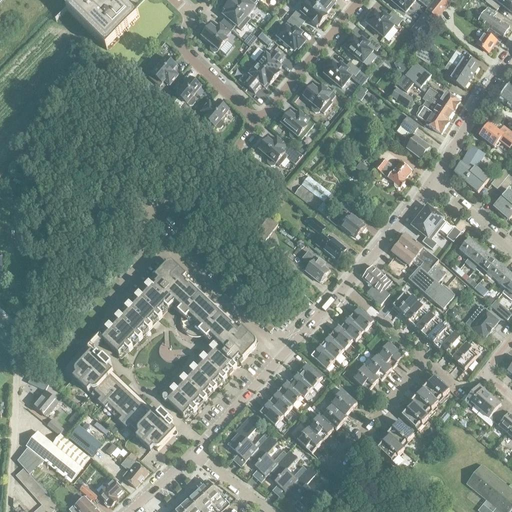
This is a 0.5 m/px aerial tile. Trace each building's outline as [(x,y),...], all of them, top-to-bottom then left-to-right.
[(134,12),(122,0),(75,0),(66,9),(107,50),(140,17),(134,12)] [(258,2),(255,0),(233,0),(230,5),(247,19),(256,9),(253,7),(258,2)] [(310,0),(309,2),(309,3),(327,18),(328,18),(326,16),(336,4),(330,0),(310,0)] [(389,0),(394,4),(393,6),(398,11),(400,9),(406,14),(414,3),(417,0),(419,2),(420,0),(389,0)] [(436,0),(427,12),(437,20),(450,4),(445,0),(436,0)] [(511,0),(487,0),(485,3),(496,12),(501,6),(511,14),(511,0)] [(296,12),(292,18),(302,26),(308,19),(312,22),(311,24),(317,29),(318,27),(319,28),(327,18),(309,3),(300,14),(300,15),(296,12)] [(250,22),(247,19),(230,5),(225,11),(227,13),(223,16),(226,19),(222,24),(232,32),(236,27),(241,31),(250,22)] [(468,13),(472,8),(467,5),(463,10),(468,13)] [(509,30),(494,19),(497,16),(488,9),(479,21),(488,27),(487,27),(489,29),(503,39),(509,30)] [(403,22),(393,13),(388,19),(384,15),(381,18),(375,13),(369,21),(370,22),(368,25),(373,30),(372,31),(377,36),(379,34),(384,39),(393,28),(396,25),(398,27),(403,22)] [(434,24),(424,16),(411,31),(422,40),(434,24)] [(302,26),(292,18),(287,23),(290,25),(287,28),(278,39),(295,53),(297,50),(299,51),(305,43),(299,38),(302,35),(298,31),(302,26)] [(208,31),(202,38),(212,46),(210,48),(210,51),(213,54),(218,53),(219,51),(226,56),(233,47),(227,42),(228,41),(226,39),(230,34),(220,26),(216,31),(213,29),(210,33),(209,31),(208,31)] [(496,42),(499,44),(503,39),(489,29),(477,46),(488,53),(496,42)] [(363,40),(360,43),(354,38),(347,46),(349,48),(347,50),(352,55),(351,57),(356,61),(357,60),(363,64),(372,54),(372,53),(374,51),(376,53),(381,47),(371,39),(367,44),(363,40)] [(415,57),(429,66),(433,59),(419,50),(415,57)] [(264,53),(255,64),(275,80),(280,74),(278,72),(282,68),(279,66),(283,61),(274,52),(269,58),(264,53)] [(471,79),(479,68),(456,53),(450,63),(458,70),(471,79)] [(173,73),(177,68),(166,59),(158,69),(156,67),(153,68),(150,70),(151,74),(152,76),(150,79),(160,88),(165,82),(170,87),(178,77),(173,73)] [(464,90),(471,79),(458,70),(450,63),(445,70),(454,75),(450,81),(464,90)] [(275,80),(255,64),(240,82),(255,95),(262,86),(265,89),(268,85),(270,86),(275,80)] [(345,69),(341,66),(339,69),(333,64),(326,72),(328,73),(325,76),(331,80),(329,82),(335,87),(336,85),(342,90),(351,79),(353,76),(355,78),(360,72),(350,64),(345,69)] [(454,113),(460,103),(446,94),(444,99),(427,88),(423,87),(432,77),(416,65),(405,77),(415,85),(414,85),(426,95),(427,95),(454,113)] [(409,91),(414,85),(415,85),(405,77),(404,76),(399,82),(409,91)] [(187,84),(182,80),(174,90),(179,94),(174,100),(187,110),(191,109),(193,107),(193,103),(191,101),(201,89),(191,80),(187,84)] [(511,87),(510,85),(499,101),(511,110),(511,87)] [(336,98),(332,95),(322,86),(317,91),(313,88),(304,98),(314,106),(312,108),(313,112),(315,114),(319,114),(320,112),(324,115),(333,104),(331,103),(336,98)] [(409,107),(411,108),(415,102),(397,90),(391,98),(408,109),(409,107)] [(360,91),(355,98),(361,102),(366,95),(360,91)] [(426,103),(423,107),(429,111),(434,113),(448,122),(454,113),(427,95),(426,95),(423,100),(424,102),(426,103)] [(207,118),(202,123),(213,132),(215,128),(217,130),(221,130),(223,127),(223,123),(221,122),(229,112),(219,103),(215,108),(210,103),(201,113),(207,118)] [(419,113),(417,116),(417,118),(426,124),(425,126),(441,136),(449,123),(448,122),(434,113),(429,111),(423,107),(422,108),(420,108),(418,111),(419,113)] [(315,126),(309,121),(299,113),(295,118),(290,114),(282,125),(291,133),(290,135),(290,138),(293,141),(297,140),(298,138),(302,141),(315,126)] [(430,148),(416,138),(413,136),(419,128),(407,118),(400,128),(401,128),(397,133),(412,144),(406,151),(421,161),(430,148)] [(483,130),(479,135),(481,136),(480,137),(495,149),(500,142),(511,150),(511,148),(511,132),(505,128),(502,132),(500,134),(489,125),(484,131),(483,130)] [(257,149),(253,154),(254,155),(253,156),(257,159),(258,158),(264,164),(269,159),(268,161),(268,165),(271,167),(274,167),(276,165),(279,168),(288,157),(287,156),(291,151),(277,139),(273,144),(268,141),(259,151),(257,149)] [(478,195),(485,187),(490,181),(481,173),(487,166),(482,163),(486,156),(471,147),(461,164),(461,163),(454,175),(478,195)] [(400,165),(395,170),(383,161),(376,169),(384,176),(383,176),(394,185),(395,188),(394,189),(397,191),(400,190),(401,190),(405,185),(404,184),(411,174),(400,165)] [(497,190),(511,173),(505,168),(491,186),(497,190)] [(511,183),(511,174),(511,173),(497,190),(502,195),(511,183)] [(327,219),(333,211),(341,202),(331,194),(308,177),(302,186),(324,203),(331,209),(331,210),(323,204),(301,186),(295,195),(317,212),(318,211),(327,219)] [(493,208),(501,215),(511,202),(511,194),(508,191),(502,198),(493,208)] [(280,206),(287,198),(280,193),(274,201),(280,206)] [(511,218),(511,202),(501,215),(509,222),(511,218)] [(423,212),(419,217),(439,233),(446,224),(444,222),(444,221),(428,208),(424,214),(423,212)] [(264,245),(279,225),(263,213),(248,233),(264,245)] [(355,239),(365,227),(348,213),(345,217),(348,220),(342,228),(355,239)] [(310,217),(305,223),(310,227),(309,228),(320,237),(326,229),(315,220),(314,220),(310,217)] [(439,233),(419,217),(415,222),(417,223),(413,228),(427,239),(423,244),(433,252),(438,246),(433,242),(439,233)] [(455,229),(447,239),(454,245),(462,235),(455,229)] [(317,247),(314,251),(320,255),(323,252),(336,263),(346,251),(329,236),(326,240),(323,238),(316,246),(317,247)] [(416,259),(419,261),(423,264),(424,264),(426,266),(423,269),(422,268),(420,270),(420,269),(409,282),(427,297),(438,285),(446,276),(435,267),(439,262),(430,256),(406,236),(398,245),(416,259)] [(459,253),(469,261),(478,249),(468,241),(459,253)] [(395,246),(391,251),(393,252),(392,254),(398,259),(396,261),(406,268),(407,266),(410,268),(416,259),(398,245),(397,248),(395,246)] [(487,257),(478,249),(469,261),(478,268),(487,257)] [(319,284),(329,272),(324,268),(325,266),(315,258),(314,259),(308,254),(303,260),(311,266),(306,273),(319,284)] [(478,268),(476,271),(480,274),(479,275),(484,279),(485,278),(487,276),(497,264),(487,257),(478,268)] [(487,276),(485,278),(490,282),(492,279),(497,283),(506,272),(497,264),(487,276)] [(171,392),(164,399),(187,421),(256,349),(254,347),(254,344),(256,342),(175,266),(173,267),(169,267),(168,266),(100,338),(123,360),(172,308),(186,320),(185,321),(185,322),(185,323),(185,324),(185,325),(185,326),(186,327),(186,328),(186,329),(187,330),(188,331),(189,332),(189,333),(191,334),(192,334),(194,335),(196,335),(198,335),(199,335),(201,334),(214,347),(171,392)] [(457,274),(460,270),(455,266),(452,270),(457,274)] [(374,268),(363,280),(373,289),(368,295),(381,307),(390,297),(382,291),(390,282),(374,268)] [(460,270),(457,274),(462,279),(465,275),(460,270)] [(511,276),(506,272),(497,283),(506,291),(511,283),(511,276)] [(466,282),(475,291),(478,287),(469,278),(466,282)] [(511,302),(511,283),(506,291),(503,295),(511,302)] [(442,289),(438,285),(427,297),(444,312),(455,300),(454,299),(455,297),(444,287),(442,289)] [(401,314),(405,318),(418,304),(419,303),(413,298),(412,299),(406,294),(393,308),(400,314),(401,314)] [(485,299),(488,302),(493,306),(497,302),(493,299),(495,298),(490,294),(485,299)] [(511,315),(497,302),(492,308),(508,322),(511,317),(511,315)] [(416,330),(416,329),(427,318),(421,313),(424,310),(418,304),(405,318),(405,319),(410,324),(416,330)] [(470,330),(484,341),(500,322),(486,310),(485,311),(481,307),(466,325),(470,329),(470,330)] [(355,314),(350,319),(351,319),(366,333),(372,327),(371,327),(375,323),(360,310),(355,315),(355,314)] [(428,341),(428,340),(439,329),(433,323),(436,321),(430,315),(427,318),(416,329),(422,334),(421,335),(428,341)] [(356,344),(357,344),(362,338),(362,337),(366,333),(351,319),(346,324),(341,329),(354,342),(356,344)] [(270,333),(274,328),(270,324),(265,329),(270,333)] [(439,329),(428,340),(434,345),(433,346),(440,352),(442,350),(451,340),(455,335),(450,331),(446,335),(445,334),(447,331),(441,326),(439,329)] [(346,352),(352,346),(351,345),(354,342),(341,329),(340,328),(336,332),(335,332),(330,337),(330,338),(346,351),(346,352)] [(453,361),(453,360),(464,349),(458,343),(460,340),(455,335),(451,340),(442,350),(447,354),(446,355),(453,361)] [(342,355),(346,351),(330,338),(326,342),(321,347),(322,348),(337,361),(337,362),(342,356),(342,355)] [(398,364),(405,357),(390,344),(382,352),(384,353),(380,357),(379,358),(393,370),(393,371),(399,364),(398,364)] [(465,372),(476,360),(470,354),(472,351),(467,346),(464,349),(453,360),(458,365),(458,366),(465,372)] [(317,352),(312,358),(328,372),(333,366),(333,365),(337,361),(322,348),(317,353),(317,352)] [(158,453),(173,436),(169,433),(174,427),(169,423),(170,421),(162,414),(159,417),(109,369),(112,366),(104,358),(103,359),(98,355),(93,360),(89,356),(73,373),(77,376),(74,379),(151,453),(154,449),(158,453)] [(382,383),(387,377),(393,370),(379,358),(380,357),(378,356),(371,364),(373,365),(368,370),(380,381),(380,382),(382,383)] [(320,384),(324,380),(309,366),(304,371),(299,376),(314,390),(315,390),(320,384)] [(374,388),(380,382),(380,381),(368,370),(365,367),(358,375),(359,377),(355,382),(369,394),(374,388)] [(311,393),(314,390),(299,376),(295,381),(294,381),(290,385),(290,386),(304,398),(303,399),(305,400),(311,394),(311,393)] [(49,386),(32,378),(29,384),(46,392),(49,386)] [(423,391),(437,403),(442,398),(443,400),(450,392),(435,378),(429,385),(429,384),(423,391)] [(289,384),(289,385),(283,391),(282,390),(279,394),(295,408),(301,402),(300,402),(303,399),(304,398),(290,386),(290,385),(289,384)] [(480,412),(492,399),(483,391),(480,394),(476,390),(464,403),(472,410),(475,407),(480,412)] [(412,403),(414,405),(426,416),(431,411),(432,412),(439,405),(437,403),(423,391),(418,397),(412,403)] [(47,418),(59,404),(56,401),(46,392),(33,408),(44,416),(44,415),(47,418)] [(338,401),(333,406),(347,419),(352,412),(358,405),(343,392),(336,400),(338,401)] [(294,416),(291,413),(291,412),(295,408),(279,394),(279,395),(275,399),(270,404),(285,418),(289,421),(294,416)] [(494,424),(503,413),(499,409),(501,406),(492,399),(480,412),(494,424)] [(282,422),(285,418),(270,404),(266,409),(265,408),(260,414),(280,431),(285,426),(281,423),(282,422)] [(429,419),(426,416),(414,405),(409,411),(408,411),(402,417),(416,430),(421,424),(422,426),(429,419)] [(342,426),(348,420),(347,419),(333,406),(326,413),(328,415),(323,420),(323,421),(335,431),(336,433),(343,426),(342,426)] [(508,436),(511,430),(511,415),(510,414),(508,417),(503,413),(494,424),(508,436)] [(320,417),(313,425),(315,426),(310,431),(310,432),(323,444),(329,438),(335,431),(323,421),(323,420),(320,417)] [(239,435),(248,441),(259,429),(249,420),(236,433),(239,435)] [(91,460),(66,439),(69,435),(64,432),(52,422),(48,427),(60,437),(53,446),(38,434),(26,448),(71,484),(91,460)] [(388,435),(390,437),(402,448),(406,443),(408,444),(415,437),(400,423),(394,430),(393,430),(388,435)] [(294,439),(299,443),(312,456),(318,450),(317,450),(323,444),(310,432),(310,431),(309,429),(303,436),(299,433),(294,439)] [(248,441),(239,435),(229,445),(237,453),(236,453),(241,458),(238,462),(243,468),(249,462),(268,440),(264,437),(255,447),(248,441)] [(278,444),(270,437),(268,440),(249,462),(256,469),(255,470),(261,475),(258,478),(263,483),(268,477),(287,455),(284,452),(274,462),(268,456),(278,444)] [(378,450),(393,464),(398,468),(404,462),(399,457),(405,451),(402,448),(390,437),(384,444),(384,443),(378,450)] [(113,445),(106,453),(111,457),(118,449),(113,445)] [(30,476),(44,464),(27,450),(18,463),(30,476)] [(298,460),(290,453),(287,455),(268,477),(276,484),(275,485),(280,490),(277,493),(283,498),(288,492),(306,470),(303,467),(294,477),(287,471),(298,460)] [(129,458),(122,467),(128,472),(123,478),(126,480),(137,490),(149,475),(135,463),(138,460),(132,455),(129,458)] [(477,511),(511,511),(511,485),(508,488),(482,466),(466,486),(486,502),(477,511)] [(323,483),(314,493),(307,487),(317,475),(309,468),(306,470),(288,492),(295,499),(294,500),(300,505),(296,508),(300,511),(305,511),(312,505),(311,504),(317,497),(318,498),(328,488),(323,483)] [(19,482),(28,474),(24,470),(16,478),(19,482)] [(23,486),(32,478),(28,474),(19,482),(23,486)] [(27,490),(35,483),(32,478),(23,486),(27,490)] [(102,486),(96,491),(100,495),(99,496),(105,503),(104,506),(107,509),(111,509),(118,502),(117,500),(124,493),(114,482),(106,490),(102,486)] [(30,495),(39,487),(35,483),(27,490),(30,495)] [(222,511),(229,506),(224,501),(221,497),(209,484),(199,492),(217,511),(222,511)] [(34,499),(43,491),(39,487),(30,495),(34,499)] [(94,503),(98,498),(84,487),(80,492),(94,503)] [(38,503),(47,495),(43,491),(34,499),(38,503)] [(190,501),(200,511),(217,511),(199,492),(190,501)] [(47,495),(38,503),(41,507),(50,499),(47,495)] [(53,511),(58,508),(50,499),(41,507),(45,511),(53,511)] [(97,511),(86,499),(80,504),(78,503),(69,511),(70,511),(97,511)] [(183,511),(200,511),(190,501),(181,509),(183,511)]
